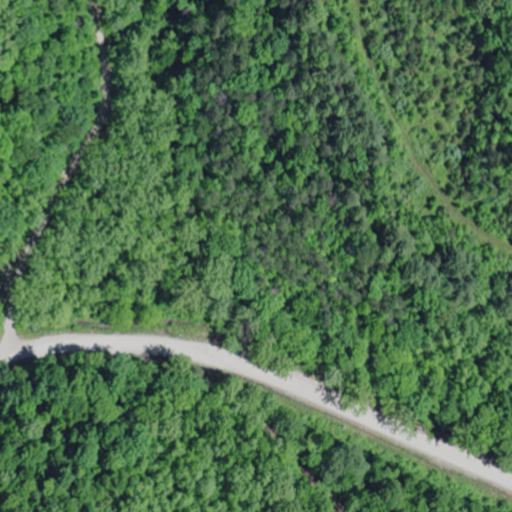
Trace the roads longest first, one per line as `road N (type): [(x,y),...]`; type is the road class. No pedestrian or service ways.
road 1 (secondary): [(511,482),(197,352),(70,346),(0,362)]
road 2 (track): [(147,345),(142,310),(93,191),(79,0)]
